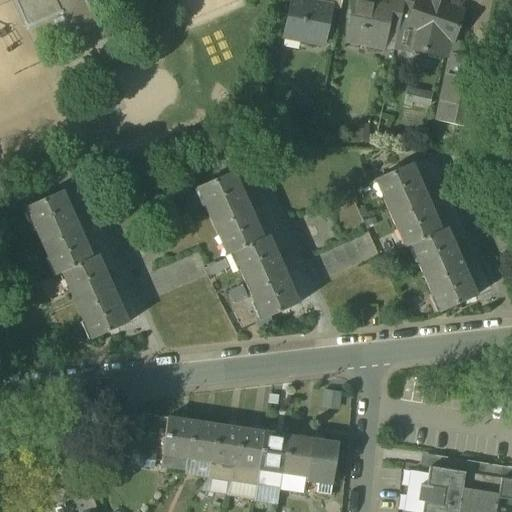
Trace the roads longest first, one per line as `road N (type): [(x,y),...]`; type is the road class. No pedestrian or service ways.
road 1 (residential): [(0,399),(370,355)]
road 2 (residential): [(370,355),(359,511)]
road 3 (residential): [(370,355),(511,337)]
